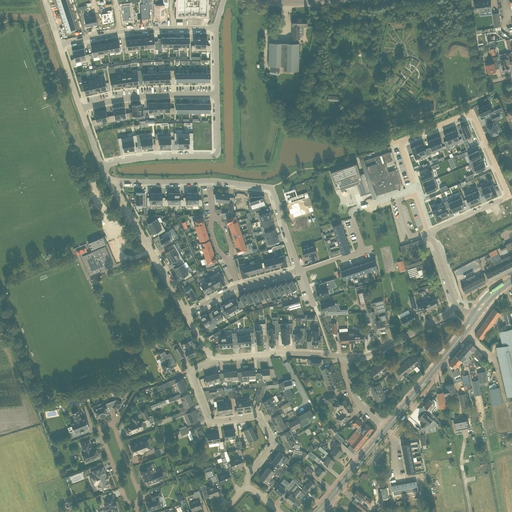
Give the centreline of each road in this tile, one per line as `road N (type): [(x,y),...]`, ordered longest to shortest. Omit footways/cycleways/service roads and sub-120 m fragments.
road 1 (residential): [(412,189),(400,144),(466,115),(504,192),(426,231)]
road 2 (residential): [(246,484),(271,439),(258,417),(212,421),(190,370)]
road 3 (residential): [(102,168),(214,155),(216,94)]
road 4 (residential): [(300,270),(270,187),(209,180)]
road 5 (residential): [(80,107),(216,94)]
road 6 (residential): [(212,355),(345,355)]
road 7 (residential): [(345,355),(373,354),(454,308)]
road 8 (secondary): [(387,428),(462,333)]
road 9 (unclassified): [(148,249),(122,255),(94,187),(107,175)]
